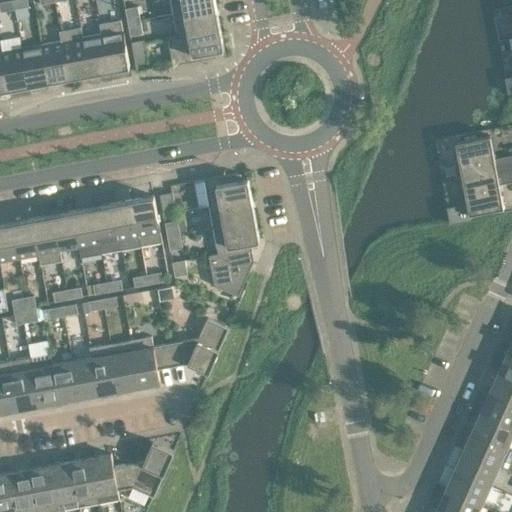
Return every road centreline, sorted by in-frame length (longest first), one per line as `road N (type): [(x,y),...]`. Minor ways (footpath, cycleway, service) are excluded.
road 1 (residential): [(369,494),(303,142)]
road 2 (residential): [(369,494),(410,488),(511,271)]
road 3 (tertiary): [(0,183),(268,136)]
road 4 (tertiary): [(245,84),(0,126)]
road 5 (residential): [(0,436),(176,403)]
road 6 (tertiary): [(303,142),(331,126),(343,96),(333,65),(307,46)]
